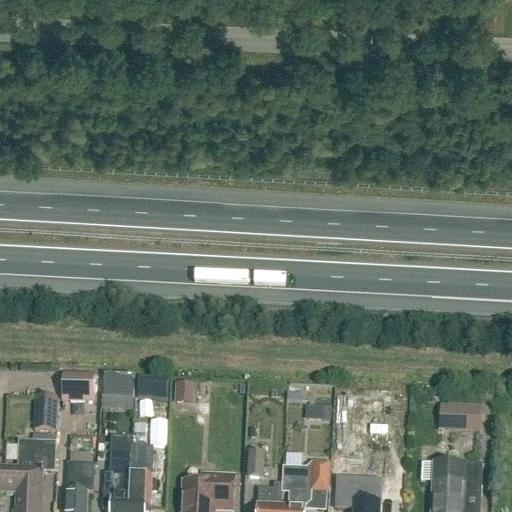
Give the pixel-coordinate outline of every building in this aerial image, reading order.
[(93,406),(94,378),(62,377),(61,405),(93,406)] [(105,378),(104,400),(134,401),(135,379),(105,378)] [(170,385),(140,383),(139,403),(169,405),(170,385)] [(178,387),(177,403),(193,403),(194,387),(178,387)] [(480,410),(481,400),(448,398),(447,409),(441,409),(439,433),(481,435),(482,410),(480,410)] [(57,436),(59,402),(35,400),(33,434),(57,436)] [(323,411),(322,423),(330,423),(330,411),(323,411)] [(134,425),(134,435),(145,436),(146,426),(134,425)] [(131,459),(132,450),(132,442),(112,441),(111,458),(131,459)] [(55,475),(56,446),(33,445),(32,471),(0,469),(0,495),(16,496),(15,511),(41,511),(43,476),(44,476),(44,475),(55,475)] [(129,496),(127,511),(150,511),(152,481),(153,451),(132,450),(131,459),(130,478),(129,496)] [(264,482),(265,456),(248,455),(248,481),(264,482)] [(111,458),(110,477),(130,478),(131,459),(111,458)] [(290,496),(289,508),(282,508),(281,508),(280,511),(305,511),(312,505),(313,495),(329,496),(331,466),(314,465),(308,471),(283,470),(282,487),(282,495),(283,495),(290,496)] [(422,465),(421,484),(433,485),(431,511),(461,511),(461,510),(464,510),(465,498),(481,499),(483,468),(448,467),(434,466),(422,465)] [(93,498),(94,470),(69,469),(66,511),(86,511),(87,498),(93,498)] [(127,511),(129,496),(130,478),(110,477),(106,477),(104,511),(127,511)] [(232,511),(234,480),(203,479),(203,487),(184,486),(182,511),(232,511)] [(338,482),(336,511),(380,511),(382,484),(338,482)] [(282,495),(282,487),(275,486),(274,492),(259,491),(257,511),(280,511),(281,508),(282,508),(283,495),(282,495)]
